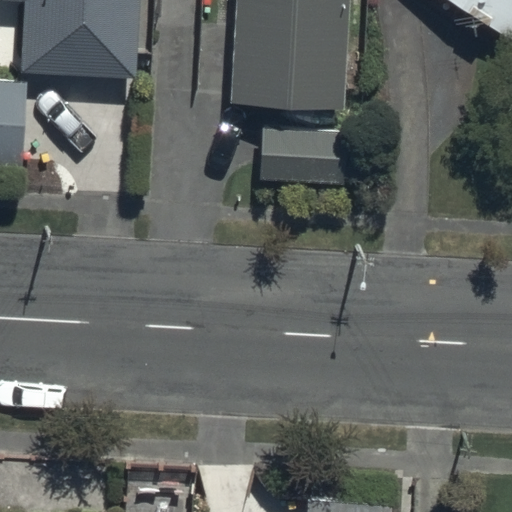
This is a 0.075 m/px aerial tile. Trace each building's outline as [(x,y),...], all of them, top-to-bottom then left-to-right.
[(18,0),(15,61),(130,67),(133,0),(18,0)] [(346,0),(238,0),(232,100),(340,107),(346,0)] [(511,0),(447,0),(511,41),(511,0)] [(24,73),(0,71),(0,159),(20,160),(24,73)] [(260,119),(257,172),(341,176),(343,123),(260,119)] [(304,488),(303,511),(387,511),(389,492),(304,488)] [(168,511),(0,499),(0,511),(168,511)]
